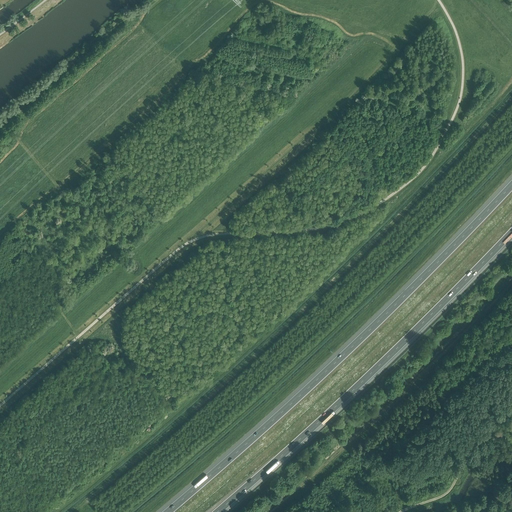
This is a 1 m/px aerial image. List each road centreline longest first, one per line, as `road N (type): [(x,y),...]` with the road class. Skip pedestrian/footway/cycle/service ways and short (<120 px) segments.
road 1 (motorway): [(511,185),(366,333),(167,511)]
road 2 (motorway): [(217,511),(511,232)]
